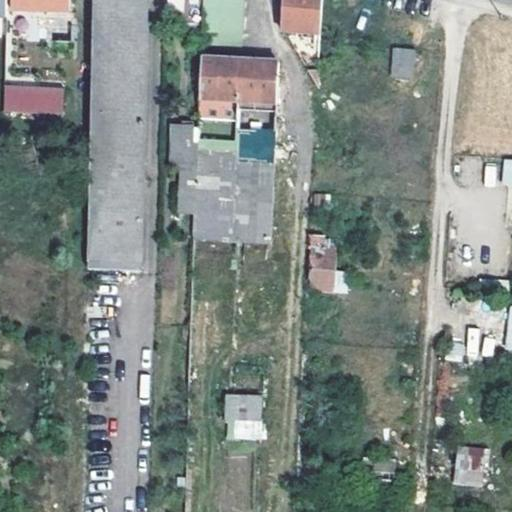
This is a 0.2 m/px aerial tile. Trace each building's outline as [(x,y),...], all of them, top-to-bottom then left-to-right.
[(12,0),(12,10),(67,13),(67,0),(12,0)] [(92,0),(87,263),(142,264),(147,0),(92,0)] [(205,3),(205,0),(165,0),(165,25),(204,28),(205,3)] [(244,0),(205,0),(205,3),(204,28),(204,32),(243,33),(244,0)] [(284,0),(283,31),(321,35),(322,0),(284,0)] [(239,33),(204,32),(203,44),(239,46),(239,33)] [(389,75),(413,78),(416,49),(393,46),(389,75)] [(272,244),(281,65),(242,63),(203,61),(201,131),(198,216),(197,224),(197,240),(272,244)] [(62,86),(36,86),(35,100),(62,100),(62,86)] [(182,215),(198,216),(201,131),(195,131),(195,126),(184,125),(184,130),(174,131),(173,170),(183,171),(182,215)] [(511,187),(511,162),(501,163),(503,188),(511,187)] [(309,292),(345,292),(345,271),(335,271),(335,235),(309,235),(309,292)] [(511,304),(511,305),(502,352),(511,353),(511,304)] [(263,401),(227,400),(227,421),(262,422),(263,401)] [(454,484),(485,486),(488,448),(456,446),(454,484)]
